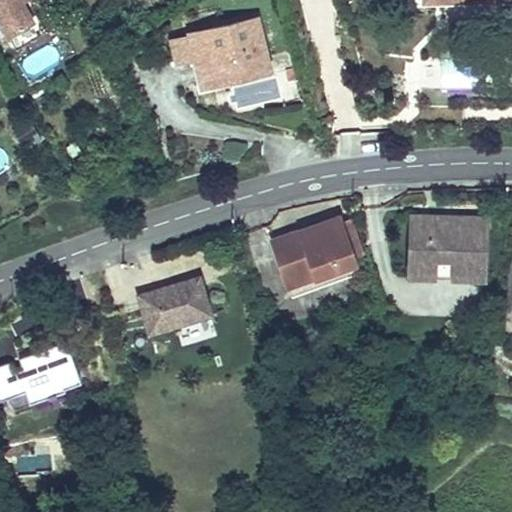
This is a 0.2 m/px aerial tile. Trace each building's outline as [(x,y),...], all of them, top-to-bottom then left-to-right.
[(0,0),(0,22),(8,37),(33,22),(22,4),(16,7),(11,0),(0,0)] [(189,15),(193,32),(223,25),(219,8),(189,15)] [(223,25),(193,32),(191,32),(191,35),(174,39),(179,61),(191,58),(196,56),(203,84),(270,69),(257,16),(223,25)] [(271,75),(270,69),(203,84),(196,56),(191,58),(199,92),(271,75)] [(294,66),(286,69),(289,80),(297,77),(294,66)] [(486,217),(410,214),(408,275),(483,278),(486,217)] [(272,239),(291,296),(358,273),(339,216),(272,239)] [(200,275),(138,294),(149,331),(211,313),(200,275)] [(9,361),(0,364),(0,399),(9,396),(14,411),(30,405),(30,402),(48,396),(48,398),(56,395),(55,393),(65,390),(63,387),(81,381),(67,344),(58,347),(57,343),(19,358),(23,367),(25,373),(14,377),(12,371),(9,361)] [(23,367),(12,371),(14,377),(25,373),(23,367)]
